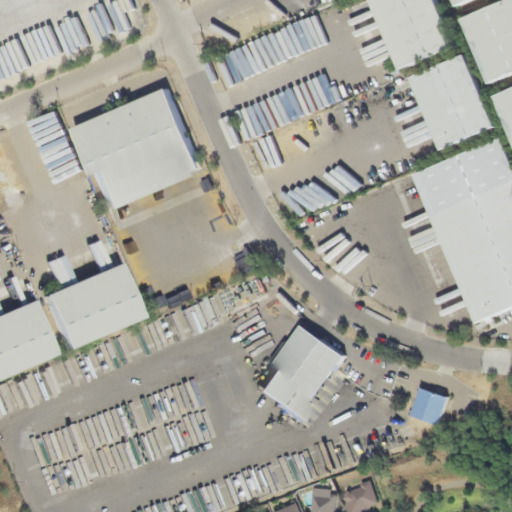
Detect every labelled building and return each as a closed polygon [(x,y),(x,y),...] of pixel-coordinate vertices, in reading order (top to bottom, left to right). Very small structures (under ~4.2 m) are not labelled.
[(374,0),(400,69),(457,48),(439,0),(374,0)] [(511,74),(511,0),(508,0),(465,16),(490,82),(511,74)] [(414,76),(441,149),(497,128),(470,54),(414,76)] [(511,88),(498,93),(511,133),(511,88)] [(106,206),(202,170),(171,90),(75,127),(106,206)] [(511,309),(511,162),(501,138),(415,176),(481,323),(511,309)] [(44,291),(64,347),(140,320),(121,264),(44,291)] [(346,353),(301,324),(256,393),(301,422),(346,353)] [(412,416),(440,425),(450,397),(422,387),(412,416)] [(371,511),(370,506),(380,503),(372,482),(342,493),(349,511),(371,511)] [(336,511),(336,489),(313,489),(312,511),(336,511)] [(274,511),(301,511),(297,502),(274,511)]
